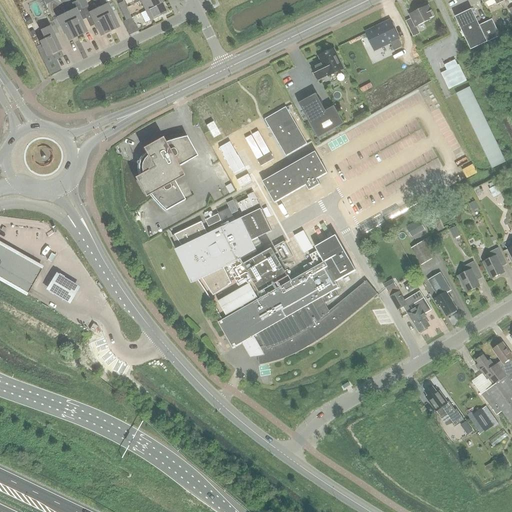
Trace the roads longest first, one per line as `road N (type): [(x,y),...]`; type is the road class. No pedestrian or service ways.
road 1 (tertiary): [(291,455),(219,404),(144,322),(94,244)]
road 2 (residential): [(291,455),(311,427),(511,303)]
road 3 (trunk): [(231,511),(120,431),(0,389)]
road 4 (residential): [(197,10),(52,79)]
road 5 (secondary): [(225,68),(368,0)]
